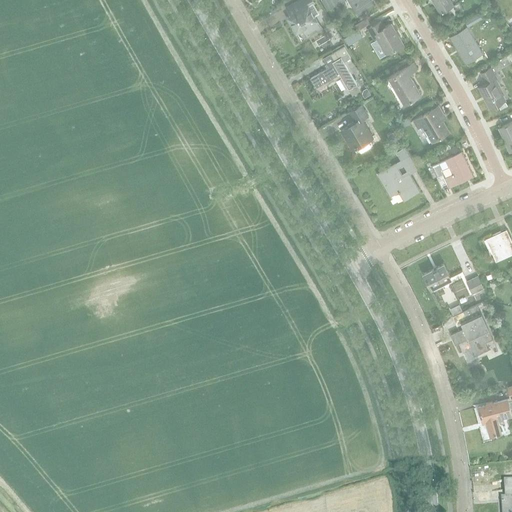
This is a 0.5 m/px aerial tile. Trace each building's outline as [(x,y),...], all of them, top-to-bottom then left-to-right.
[(291,15),(288,17),(296,31),(303,27),(309,36),(322,29),(313,14),(318,12),(313,3),(314,3),(312,0),(298,0),(296,1),(301,10),(291,15)] [(373,3),(370,0),(322,0),(327,8),(341,0),(350,0),(358,12),(373,3)] [(454,5),(450,0),(433,0),(441,12),(454,5)] [(466,27),(481,18),(478,12),(463,22),(466,27)] [(357,29),(369,22),(367,18),(354,25),(357,29)] [(384,27),(381,21),(368,28),(374,39),(378,37),(387,52),(403,43),(391,23),(384,27)] [(473,42),(465,28),(449,37),(459,53),(461,52),(466,61),(482,52),(475,41),(473,42)] [(356,83),(343,61),(350,57),(344,46),(331,54),(334,60),(328,64),(330,67),(311,78),(316,87),(339,73),(341,77),(340,78),(345,87),(347,86),(348,88),(356,83)] [(404,102),(420,92),(409,73),(417,68),(413,62),(389,76),(404,102)] [(506,104),(493,80),(496,78),(491,67),(480,73),(485,83),(478,87),(482,93),(483,92),(487,98),(485,99),(488,105),(489,107),(497,103),(499,108),(506,104)] [(353,149),(373,137),(362,119),(368,115),(361,104),(350,111),(356,121),(341,129),(353,149)] [(449,131),(439,114),(443,112),(438,105),(413,119),(418,127),(423,124),(428,134),(426,136),(429,142),(432,140),(449,131)] [(510,151),(511,149),(511,121),(499,127),(510,151)] [(405,147),(396,153),(400,160),(410,155),(405,147)] [(462,151),(432,165),(437,175),(443,172),(445,176),(448,181),(449,185),(473,174),(462,151)] [(403,176),(396,163),(378,174),(390,195),(398,190),(403,199),(419,190),(409,173),(403,176)] [(511,253),(511,241),(506,228),(486,237),(490,247),(491,247),(497,260),(511,253)] [(434,268),(424,272),(427,279),(428,278),(431,286),(431,287),(451,277),(443,263),(438,266),(438,267),(434,269),(434,268)] [(472,293),(484,287),(478,276),(466,281),(472,293)] [(485,342),(493,338),(477,304),(464,309),(468,319),(461,322),(464,328),(450,334),(455,344),(466,338),(474,355),(488,349),(485,342)] [(501,432),(497,416),(511,412),(507,398),(478,406),(482,420),(486,419),(490,435),(501,432)] [(511,511),(511,464),(500,465),(501,481),(503,481),(505,503),(501,503),(501,505),(503,504),(503,511),(511,511)]
